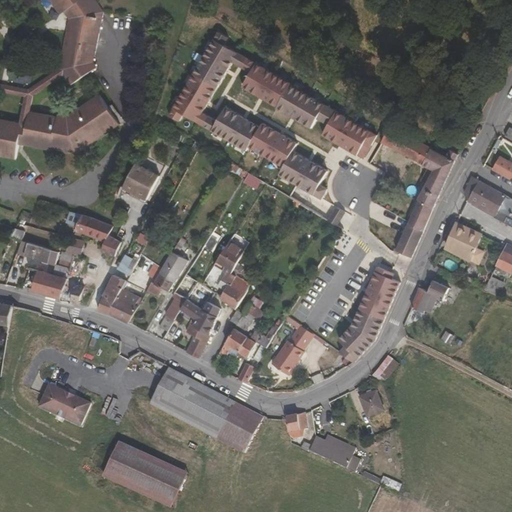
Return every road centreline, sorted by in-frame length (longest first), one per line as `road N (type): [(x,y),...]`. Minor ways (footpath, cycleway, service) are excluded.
road 1 (tertiary): [(511,83),(471,153),(390,340),(365,373),(328,394),(273,407),(106,327),(0,296)]
road 2 (track): [(392,335),(511,395)]
